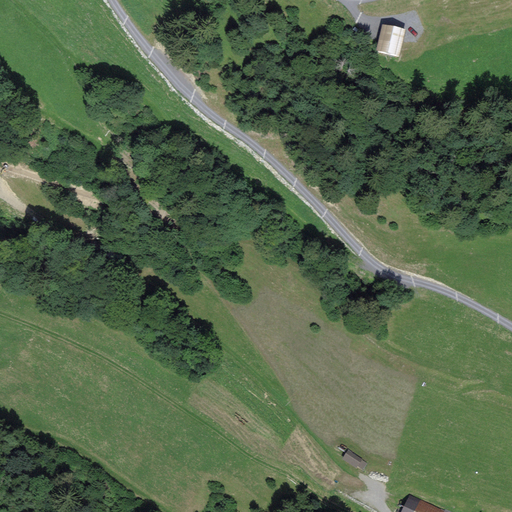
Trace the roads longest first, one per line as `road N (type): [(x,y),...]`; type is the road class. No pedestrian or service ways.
road 1 (track): [(346,511),(136,375),(0,312)]
road 2 (unclassified): [(111,0),(172,79),(280,167),(354,245)]
road 3 (track): [(166,511),(81,450),(0,417)]
road 4 (unclassified): [(511,326),(449,292),(388,272),(354,245)]
